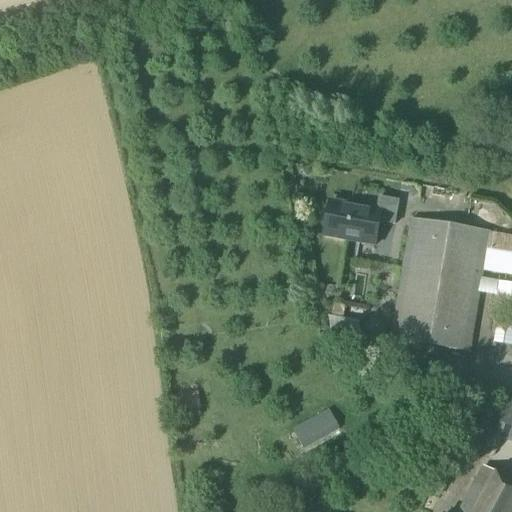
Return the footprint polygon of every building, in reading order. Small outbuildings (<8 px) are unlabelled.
[(394,226),(399,201),(377,198),(375,208),(328,200),(321,240),(375,249),(379,224),(394,226)] [(491,274),(497,237),(488,235),(410,222),(391,340),(469,353),(482,273),(491,274)] [(511,239),(497,237),(491,274),(511,277),(511,239)] [(511,320),(511,285),(497,283),(491,317),(511,320)] [(332,318),(343,319),(345,307),(333,305),(330,318),(332,318)] [(180,419),(195,418),(194,416),(199,416),(197,393),(177,394),(180,419)] [(511,445),(511,401),(507,400),(494,438),(511,445)] [(303,451),(339,431),(328,410),(291,430),(303,451)] [(511,511),(511,485),(483,469),(459,511),(511,511)]
